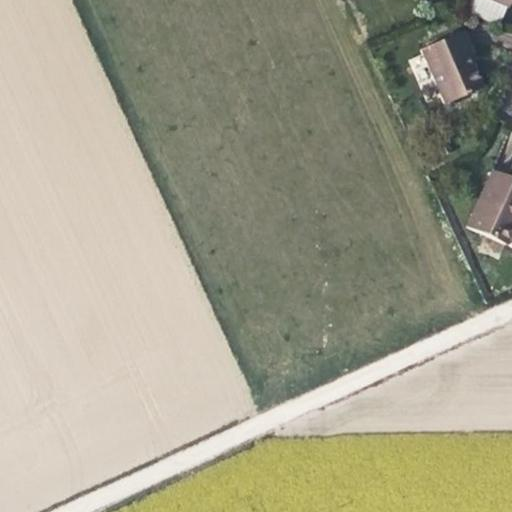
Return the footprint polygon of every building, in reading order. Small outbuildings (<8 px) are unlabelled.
[(474,0),(471,7),(500,20),(509,0),(474,0)] [(500,20),(471,7),(468,14),(497,27),(500,20)] [(469,50),(461,32),(419,49),(443,105),(480,89),(470,64),(465,53),(469,50)] [(471,55),(469,50),(465,53),(470,64),(474,62),(471,55)] [(511,227),(511,180),(491,171),(465,227),(504,245),(511,227)]
